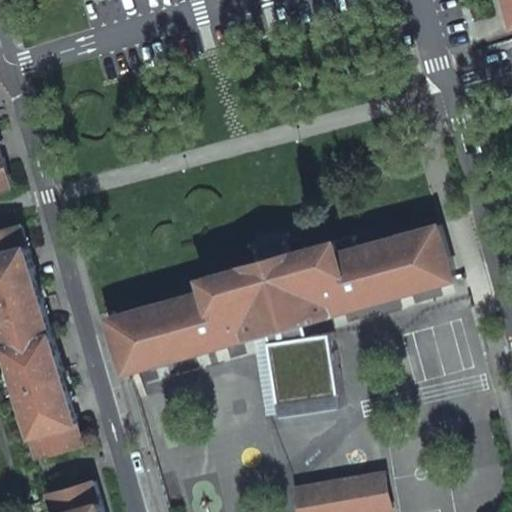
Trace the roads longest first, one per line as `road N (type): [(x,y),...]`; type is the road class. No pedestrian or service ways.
road 1 (residential): [(135,511),(4,64)]
road 2 (residential): [(247,0),(4,64)]
road 3 (residential): [(511,326),(449,88)]
